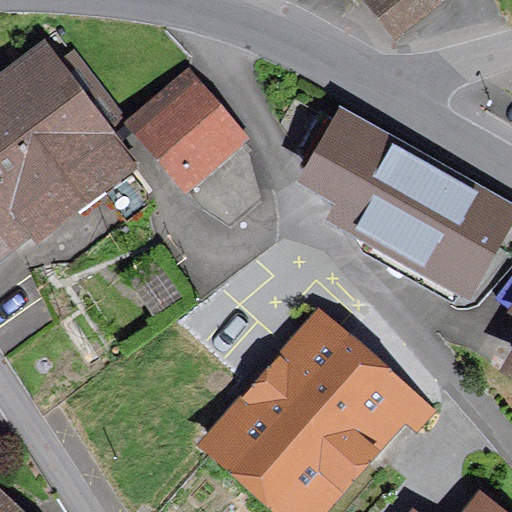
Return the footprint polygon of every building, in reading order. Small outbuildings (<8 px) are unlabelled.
[(374,0),(397,29),(433,0),(374,0)] [(0,165),(79,106),(43,57),(0,89),(0,165)] [(187,85),(141,123),(230,226),(262,199),(247,153),(187,85)] [(79,106),(0,165),(0,256),(123,163),(79,106)] [(319,113),(299,150),(329,167),(320,184),(350,200),(341,217),(466,287),(505,216),(319,113)] [(325,326),(220,444),(296,511),(303,511),(397,407),(418,426),(432,409),(408,387),(402,394),(325,326)] [(19,511),(0,495),(0,494),(0,511),(19,511)]
